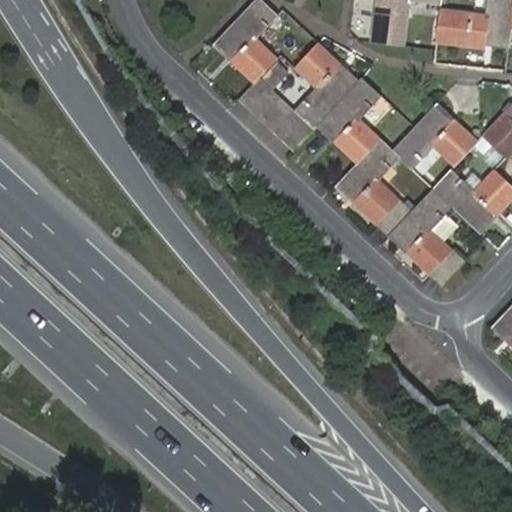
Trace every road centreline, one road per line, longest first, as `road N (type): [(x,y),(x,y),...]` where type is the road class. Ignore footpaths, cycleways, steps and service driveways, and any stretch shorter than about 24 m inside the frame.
road 1 (motorway): [(422,511),(141,189),(20,0)]
road 2 (residential): [(124,0),(128,20),(172,76),(417,310),(461,318)]
road 3 (motorway): [(342,511),(0,195)]
road 4 (motorway): [(0,287),(243,511)]
road 5 (motorway): [(0,432),(124,511)]
